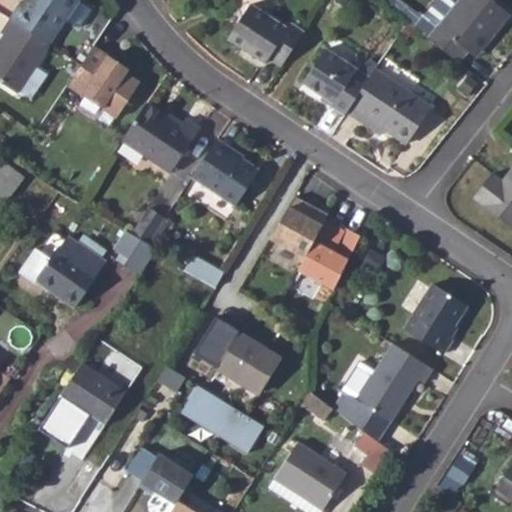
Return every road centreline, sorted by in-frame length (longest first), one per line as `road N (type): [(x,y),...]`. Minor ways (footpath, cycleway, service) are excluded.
road 1 (residential): [(138,0),(172,51),(214,92),(404,214)]
road 2 (unknown): [(304,151),(239,246),(190,348)]
road 3 (residential): [(404,214),(511,77)]
road 4 (residential): [(477,384),(395,511)]
road 5 (residential): [(404,214),(508,283),(511,295)]
